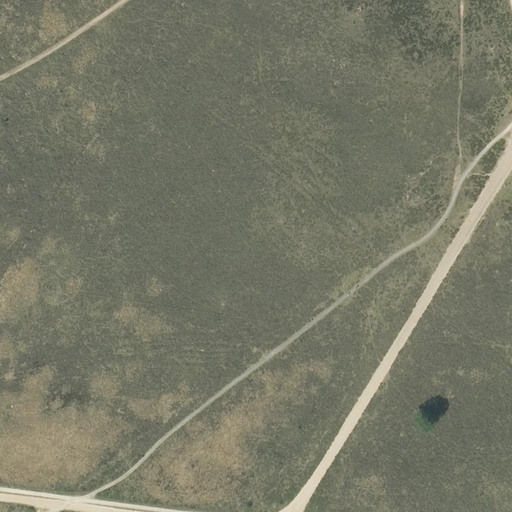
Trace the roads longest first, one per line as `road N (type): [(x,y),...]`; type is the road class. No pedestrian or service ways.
road 1 (track): [(511,161),(293,511)]
road 2 (track): [(0,79),(125,0)]
